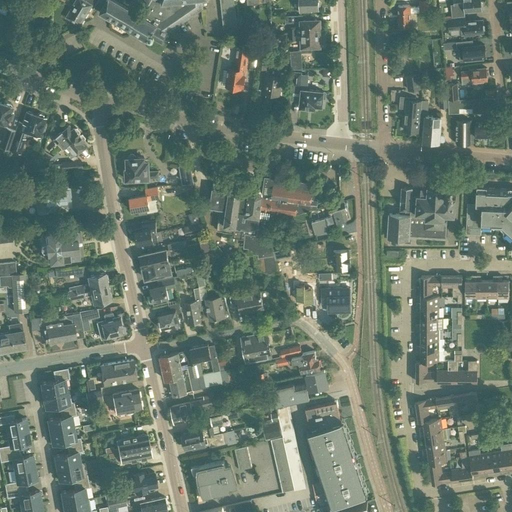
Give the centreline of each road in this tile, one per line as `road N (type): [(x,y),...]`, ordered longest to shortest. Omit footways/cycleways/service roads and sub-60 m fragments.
road 1 (residential): [(143,346),(299,321),(344,363),(388,511)]
road 2 (residential): [(143,346),(103,161),(100,100)]
road 3 (residential): [(341,148),(100,100)]
road 4 (residential): [(407,387),(410,269),(511,264)]
road 5 (residential): [(511,482),(423,489),(407,387)]
road 6 (residential): [(182,511),(143,346)]
road 7 (residential): [(511,160),(496,0)]
road 8 (residential): [(392,152),(380,0)]
road 9 (residential): [(338,0),(341,148)]
road 10 (residential): [(30,365),(54,511)]
